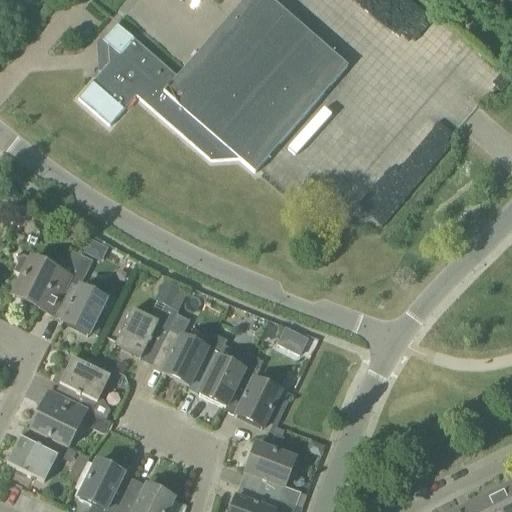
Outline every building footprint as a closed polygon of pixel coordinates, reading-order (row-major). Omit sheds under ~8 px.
[(254,176),(347,69),(267,0),(245,0),(177,79),(116,27),(102,43),(107,48),(108,66),(98,78),(78,101),(109,129),(135,98),(211,164),(238,162),(254,176)] [(384,0),(383,0),(375,9),(410,40),(419,31),(384,0)] [(396,0),(417,21),(426,12),(413,0),(396,0)] [(430,73),(466,40),(454,28),(444,17),(409,50),(430,73)] [(68,284),(81,259),(71,254),(61,276),(31,261),(23,257),(15,260),(17,267),(13,274),(23,279),(13,299),(52,318),(68,284)] [(80,290),(92,264),(81,259),(68,284),(52,318),(50,321),(87,340),(89,336),(97,339),(104,324),(97,320),(106,302),(80,290)] [(132,313),(114,351),(141,364),(150,346),(161,352),(178,318),(176,317),(178,315),(179,316),(186,302),(185,301),(188,294),(178,289),(178,291),(163,283),(154,303),(165,309),(157,325),(132,313)] [(161,352),(160,353),(171,359),(162,377),(189,390),(206,356),(207,353),(181,340),(189,324),(178,318),(161,352)] [(306,342),(285,331),(276,348),(298,359),(306,342)] [(226,411),(244,374),(242,373),(220,362),(228,345),(214,338),(207,353),(189,390),(188,392),(226,411)] [(244,374),(226,411),(224,414),(260,433),(265,424),(277,430),(289,405),(277,399),(279,395),(254,383),(263,364),(249,358),(242,373),(244,374)] [(99,402),(110,380),(72,362),(54,399),(99,421),(105,408),(101,403),(99,402)] [(99,421),(54,399),(49,396),(31,433),(62,448),(68,451),(80,426),(102,437),(108,425),(99,421)] [(280,449),(284,440),(281,439),(283,434),(276,431),(271,428),(265,441),(280,449)] [(62,448),(31,433),(24,430),(6,467),(44,486),(57,459),(70,466),(75,455),(68,451),(62,448)] [(302,511),(306,498),(284,490),(294,464),(255,449),(240,489),(295,510),(302,511)] [(80,477),(88,462),(79,457),(71,472),(80,477)] [(120,511),(135,483),(96,464),(78,502),(98,511),(120,511)] [(167,511),(173,501),(135,483),(120,511),(167,511)] [(511,509),(511,484),(502,489),(511,509)] [(294,511),(295,510),(240,489),(230,511),(294,511)] [(486,511),(511,511),(511,509),(502,489),(480,500),(486,511)] [(458,511),(486,511),(480,500),(458,511)]
